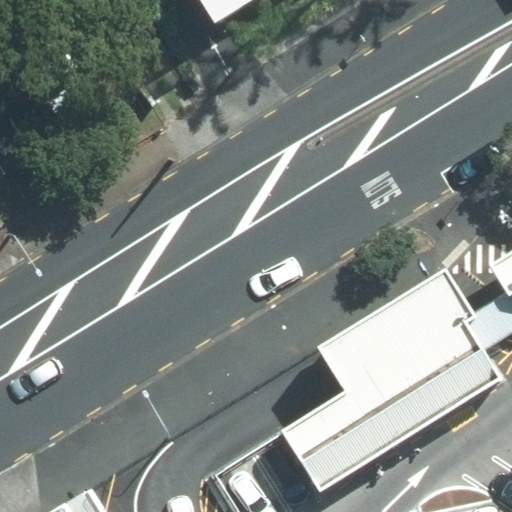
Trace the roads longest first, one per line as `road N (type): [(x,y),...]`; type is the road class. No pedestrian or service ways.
road 1 (secondary): [(150,261),(353,82),(496,0)]
road 2 (secondary): [(511,95),(412,154),(150,261)]
road 3 (secondary): [(0,357),(150,261)]
